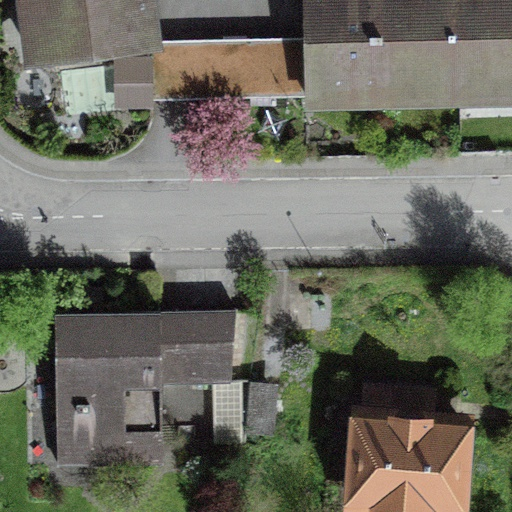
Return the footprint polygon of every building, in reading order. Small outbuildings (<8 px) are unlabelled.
[(141,0),(33,0),(40,52),(147,39),(141,0)] [(308,0),(309,40),(276,41),(278,97),(382,96),(380,0),(308,0)] [(457,0),(380,0),(382,96),(458,94),(457,0)] [(511,0),(457,0),(458,94),(511,93),(511,0)] [(251,98),(249,41),(221,42),(222,99),(251,98)] [(278,97),(276,41),(249,41),(251,98),(278,97)] [(222,99),(221,42),(150,43),(152,101),(222,99)] [(161,382),(231,380),(236,318),(161,319),(161,309),(56,311),(58,444),(162,442),(161,382)] [(438,511),(439,509),(453,510),(460,418),(418,415),(420,399),(394,397),(393,413),(361,411),(354,502),(368,503),(367,511),(438,511)]
